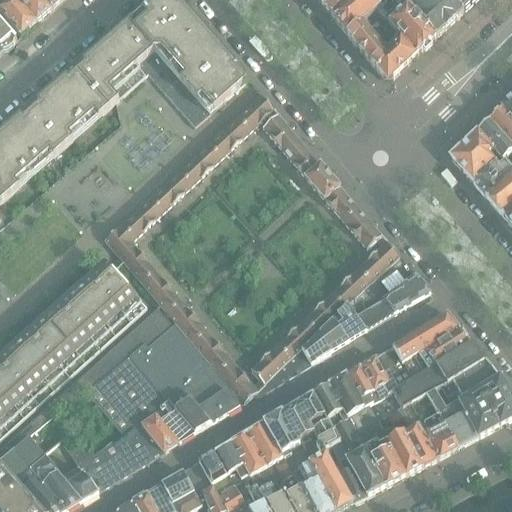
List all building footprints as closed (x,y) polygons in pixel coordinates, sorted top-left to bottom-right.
[(14,0),(13,1),(0,12),(0,16),(21,41),(37,27),(14,0)] [(51,15),(38,0),(12,0),(13,1),(14,0),(37,27),(51,15)] [(67,0),(38,0),(51,15),(67,0)] [(248,84),(190,17),(174,0),(159,0),(99,53),(124,82),(111,92),(120,103),(148,78),(194,131),(245,87),(248,84)] [(349,2),(350,0),(312,0),(332,22),(351,5),(349,2)] [(372,18),(390,0),(350,0),(349,2),(351,5),(332,22),(349,41),(372,18)] [(435,42),(398,0),(390,0),(372,18),(383,30),(387,26),(417,60),(435,42)] [(398,0),(435,42),(463,16),(448,0),(398,0)] [(448,0),(463,16),(480,0),(448,0)] [(417,60),(387,26),(383,30),(372,18),(349,41),(383,81),(393,82),(417,60)] [(0,59),(3,56),(2,55),(14,45),(15,46),(17,45),(0,25),(0,59)] [(111,92),(124,82),(99,53),(54,92),(83,127),(93,119),(97,123),(110,112),(120,103),(111,92)] [(83,127),(54,92),(6,134),(36,169),(51,156),(54,160),(69,147),(75,154),(79,150),(73,143),(74,142),(70,138),(83,127)] [(274,114),(261,98),(252,106),(265,122),(274,114)] [(511,101),(503,111),(511,122),(511,101)] [(265,122),(252,106),(237,120),(251,136),(265,122)] [(503,110),(489,123),(511,148),(511,122),(503,111),(503,110)] [(290,133),(288,130),(278,118),(262,132),(274,147),(290,133)] [(251,136),(237,120),(224,132),(238,148),(251,136)] [(511,148),(489,123),(477,135),(498,159),(511,175),(511,148)] [(238,148),(224,132),(208,148),(223,163),(238,148)] [(302,147),(290,133),(274,147),(287,161),(302,147)] [(0,207),(19,191),(15,187),(36,169),(6,134),(0,138),(0,207)] [(498,159),(477,135),(470,141),(450,160),(469,183),(498,159)] [(298,175),(314,161),(302,147),(287,161),(298,175)] [(223,163),(208,148),(195,160),(209,176),(223,163)] [(484,200),(511,177),(511,175),(498,159),(469,183),(484,200)] [(209,176),(195,160),(181,173),(195,189),(209,176)] [(330,178),(320,167),(320,168),(314,161),(298,175),(308,186),(312,192),(322,184),(330,178)] [(195,189),(181,173),(166,187),(180,203),(195,189)] [(511,177),(484,200),(485,201),(503,221),(511,214),(511,177)] [(357,212),(345,197),(340,190),(333,181),(330,178),(322,184),(312,192),(316,197),(341,225),(357,212)] [(180,203),(166,187),(152,200),(165,216),(180,203)] [(165,216),(152,200),(137,214),(151,230),(165,216)] [(353,238),(368,224),(357,212),(341,225),(353,238)] [(151,230),(137,214),(123,227),(137,243),(151,230)] [(511,214),(503,221),(511,231),(511,214)] [(382,240),(372,228),(368,224),(353,238),(366,254),(382,240)] [(132,248),(137,243),(123,227),(117,232),(104,244),(117,260),(132,248)] [(400,262),(396,256),(387,246),(371,261),(385,276),(400,262)] [(144,261),(132,248),(117,260),(130,274),(144,261)] [(157,276),(144,261),(130,274),(142,289),(157,276)] [(385,276),(371,261),(358,273),(371,290),(385,276)] [(411,308),(430,297),(400,262),(385,276),(371,290),(356,303),(349,310),(359,325),(366,335),(411,308)] [(0,427),(86,349),(138,303),(104,266),(99,270),(99,271),(0,360),(0,427)] [(371,290),(358,273),(344,287),(356,303),(371,290)] [(170,292),(157,276),(142,289),(156,305),(170,292)] [(356,303),(344,287),(332,297),(345,313),(349,310),(356,303)] [(168,319),(181,306),(170,292),(156,305),(168,319)] [(345,313),(332,297),(318,312),(331,327),(333,325),(345,313)] [(195,321),(181,306),(168,319),(175,328),(180,334),(195,321)] [(366,335),(359,325),(349,310),(345,313),(333,325),(349,346),(366,335)] [(318,339),(331,327),(318,312),(304,324),(318,339)] [(158,313),(150,320),(163,337),(173,329),(158,313)] [(416,359),(459,333),(447,318),(422,333),(375,361),(386,377),(390,375),(400,392),(425,376),(416,359)] [(150,320),(141,327),(155,344),(163,337),(150,320)] [(207,336),(195,321),(180,334),(193,349),(207,336)] [(318,339),(304,324),(290,338),(303,353),(318,339)] [(349,346),(333,325),(331,327),(318,339),(331,357),(349,346)] [(141,327),(133,335),(144,347),(147,350),(155,344),(141,327)] [(193,349),(180,334),(175,328),(174,330),(173,329),(163,337),(155,344),(147,350),(144,347),(135,355),(129,360),(130,361),(168,405),(171,410),(188,401),(199,414),(213,404),(226,419),(244,409),(229,392),(217,377),(205,364),(193,349)] [(425,376),(471,347),(459,333),(416,359),(425,376)] [(133,335),(125,342),(135,355),(144,347),(133,335)] [(220,351),(207,336),(193,349),(205,364),(220,351)] [(290,366),(302,354),(303,353),(290,338),(277,350),(290,366)] [(331,357),(318,339),(303,353),(302,354),(312,369),(331,357)] [(125,342),(117,350),(126,362),(129,360),(135,355),(125,342)] [(427,399),(484,364),(471,347),(425,376),(400,392),(393,396),(402,412),(413,407),(420,402),(427,399)] [(117,350),(109,357),(118,369),(126,362),(117,350)] [(290,366),(277,350),(265,362),(278,377),(290,366)] [(231,364),(220,351),(205,364),(217,377),(231,364)] [(258,401),(312,369),(302,354),(290,366),(278,377),(258,396),(253,400),(258,401)] [(109,357),(100,364),(109,376),(118,369),(109,357)] [(179,447),(154,420),(168,405),(130,361),(86,397),(122,438),(93,460),(83,448),(71,458),(78,470),(97,497),(126,479),(179,447)] [(400,392),(390,375),(386,377),(375,361),(361,370),(379,404),(393,396),(400,392)] [(258,396),(278,377),(265,362),(250,375),(259,385),(254,390),(258,396)] [(100,364),(92,372),(101,383),(109,376),(100,364)] [(244,379),(231,364),(217,377),(229,392),(244,379)] [(464,402),(498,381),(484,364),(427,399),(438,417),(453,409),(448,401),(458,394),(464,402)] [(379,404),(361,370),(347,378),(365,413),(369,410),(379,404)] [(92,372),(84,379),(92,389),(101,383),(92,372)] [(365,413),(347,378),(329,388),(348,422),(356,437),(379,424),(369,410),(365,413)] [(84,379),(76,387),(83,396),(92,389),(84,379)] [(254,390),(244,379),(229,392),(244,409),(253,400),(258,396),(254,390)] [(511,423),(511,399),(509,393),(498,381),(464,402),(457,407),(478,442),(511,423)] [(76,387),(67,394),(75,403),(83,396),(76,387)] [(348,422),(329,388),(314,398),(329,426),(332,432),(348,422)] [(67,394),(59,401),(66,410),(75,403),(67,394)] [(329,426),(314,398),(282,416),(298,445),(329,426)] [(59,401),(51,409),(57,417),(66,410),(59,401)] [(211,428),(199,414),(188,401),(171,410),(195,438),(211,428)] [(226,419),(213,404),(199,414),(211,428),(226,419)] [(195,438),(171,410),(168,405),(154,420),(179,447),(195,438)] [(439,463),(420,428),(424,425),(413,407),(402,412),(398,414),(397,413),(389,420),(395,427),(402,420),(413,432),(403,438),(389,445),(379,424),(356,437),(387,492),(439,463)] [(478,442),(457,407),(453,409),(438,417),(459,452),(478,442)] [(51,409),(43,416),(49,424),(57,417),(51,409)] [(43,416),(34,424),(41,431),(49,424),(43,416)] [(309,466),(298,445),(282,416),(264,427),(292,477),(309,466)] [(459,452),(438,417),(424,425),(420,428),(439,463),(459,452)] [(387,492),(356,437),(348,422),(332,432),(340,446),(323,456),(331,470),(346,462),(367,502),(387,492)] [(34,424),(26,431),(32,438),(41,431),(34,424)] [(348,511),(353,510),(331,470),(323,456),(340,446),(332,432),(329,426),(298,445),(309,466),(333,511),(348,511)] [(292,477),(264,427),(248,437),(276,485),(281,482),(281,483),(292,477)] [(26,431),(18,438),(24,445),(29,441),(32,438),(26,431)] [(276,485),(248,437),(232,447),(252,482),(258,494),(276,485)] [(18,438),(10,446),(16,453),(24,445),(18,438)] [(62,481),(46,461),(45,462),(29,441),(24,445),(16,453),(11,457),(35,484),(37,482),(62,511),(71,511),(82,506),(62,481)] [(10,446),(1,453),(7,460),(11,457),(16,453),(10,446)] [(252,482),(232,447),(215,457),(235,492),(252,482)] [(62,511),(37,482),(35,484),(11,457),(7,460),(0,466),(0,470),(37,511),(62,511)] [(235,492),(215,457),(199,466),(224,511),(240,511),(245,509),(235,492)] [(367,502),(346,462),(331,470),(353,510),(367,502)] [(224,511),(199,466),(186,474),(207,508),(208,511),(224,511)] [(333,511),(309,466),(292,477),(281,483),(283,486),(280,488),(279,490),(284,498),(282,499),(289,511),(333,511)] [(37,511),(0,470),(0,511),(37,511)] [(97,497),(78,470),(62,481),(82,506),(97,497)] [(199,511),(207,508),(186,474),(162,488),(176,511),(199,511)] [(289,511),(282,499),(279,500),(274,493),(279,490),(276,485),(258,494),(268,511),(289,511)] [(176,511),(162,488),(147,497),(155,511),(176,511)] [(268,511),(258,494),(251,499),(254,505),(245,509),(246,511),(268,511)] [(155,511),(147,497),(131,506),(134,511),(155,511)]
